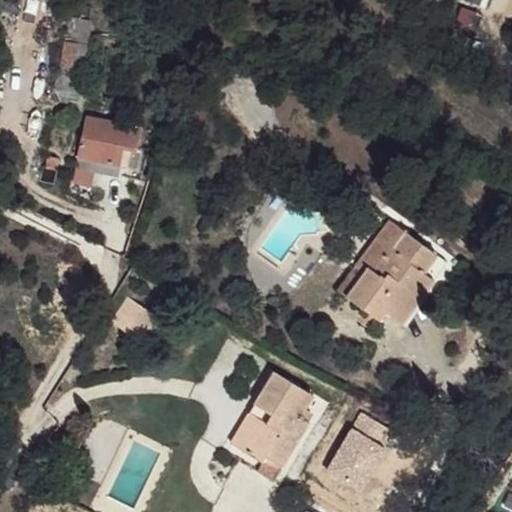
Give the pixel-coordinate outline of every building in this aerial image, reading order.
[(88,0),(72,0),(57,89),(83,95),(98,14),(87,11),(88,0)] [(149,128),(94,115),(84,152),(137,165),(149,128)] [(451,259),(403,226),(371,271),(375,275),(359,298),(390,320),(395,312),(410,323),(451,259)] [(158,314),(129,298),(114,326),(145,342),(158,314)] [(330,394),(289,371),(246,442),(275,460),(280,454),(299,464),(331,413),(324,409),(330,394)]
